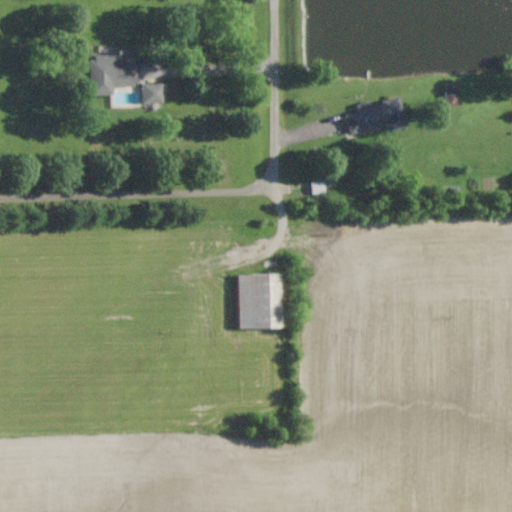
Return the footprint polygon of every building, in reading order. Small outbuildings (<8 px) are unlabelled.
[(88,95),(111,94),(111,85),(137,85),(137,44),(113,45),(113,56),(87,56),(88,95)] [(456,105),(455,82),(443,82),(444,106),(456,105)] [(161,83),(140,83),(140,102),(161,102),(161,83)] [(343,114),(347,133),(385,124),(387,131),(406,127),(399,97),(370,103),(369,100),(354,103),(355,111),(343,114)] [(235,274),(236,328),(279,328),(277,273),(235,274)]
